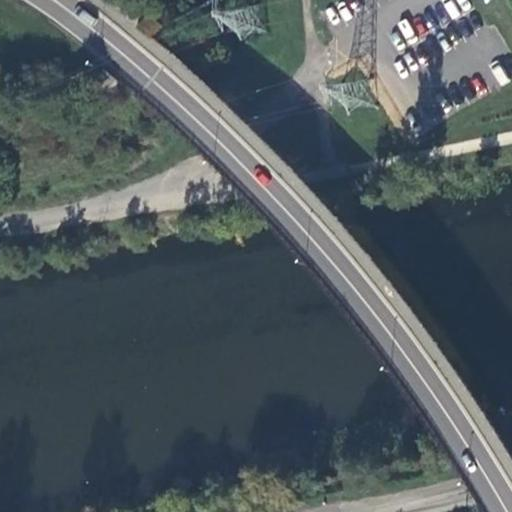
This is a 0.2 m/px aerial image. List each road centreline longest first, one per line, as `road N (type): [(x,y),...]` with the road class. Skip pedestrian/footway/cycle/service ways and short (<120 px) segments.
road 1 (primary): [(58,0),(219,127),(340,249),(511,487)]
road 2 (residential): [(164,192),(328,55),(421,0)]
road 3 (unclassified): [(511,474),(384,511)]
